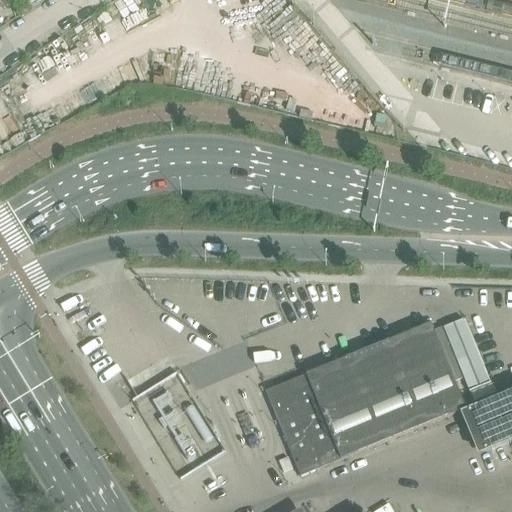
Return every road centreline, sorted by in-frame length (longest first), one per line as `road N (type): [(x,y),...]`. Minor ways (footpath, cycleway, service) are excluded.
road 1 (secondary): [(511,219),(190,157),(97,175),(0,229)]
road 2 (secondary): [(0,293),(81,257),(157,245),(511,262)]
road 3 (primary): [(92,511),(0,366)]
